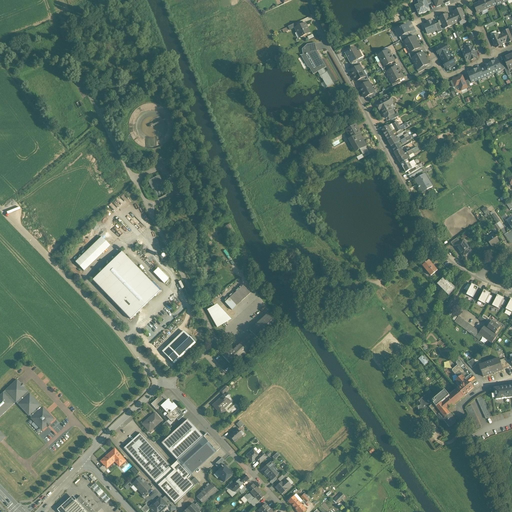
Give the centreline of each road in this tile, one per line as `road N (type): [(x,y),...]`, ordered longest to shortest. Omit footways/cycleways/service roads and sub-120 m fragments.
road 1 (residential): [(307,0),(439,244),(477,277)]
road 2 (unclassified): [(161,383),(0,207)]
road 3 (residential): [(511,380),(476,392),(461,408),(504,511)]
road 4 (residential): [(464,1),(417,28),(443,74),(484,59)]
